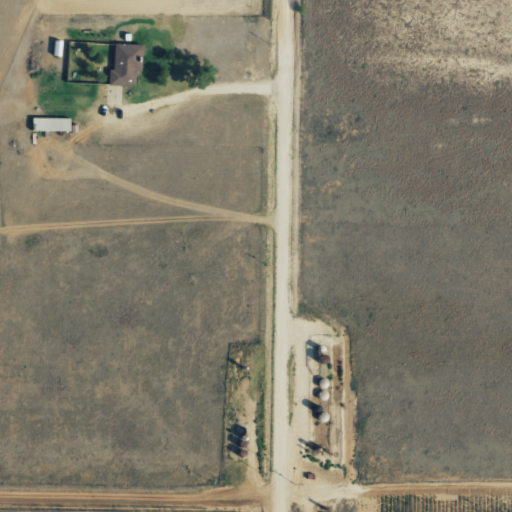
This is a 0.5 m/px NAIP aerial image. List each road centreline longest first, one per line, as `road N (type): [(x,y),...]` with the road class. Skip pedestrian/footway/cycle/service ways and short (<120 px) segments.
road 1 (residential): [(286,511),(293,0)]
road 2 (track): [(511,494),(0,490)]
